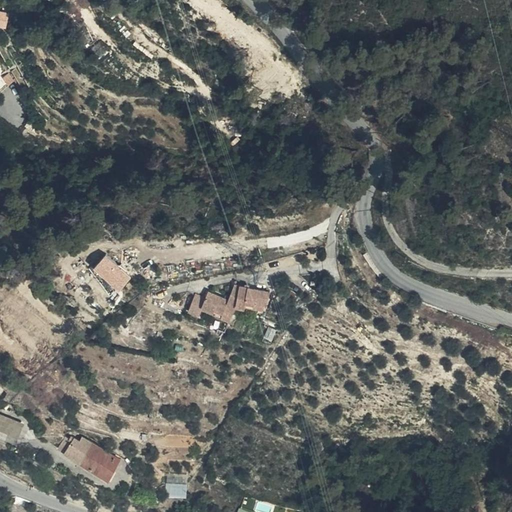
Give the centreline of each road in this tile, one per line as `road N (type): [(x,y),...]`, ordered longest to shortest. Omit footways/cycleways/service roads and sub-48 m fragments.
road 1 (tertiary): [(511,322),(411,286),(389,270),(364,220),(373,164),(368,135),(252,0)]
road 2 (track): [(373,164),(344,200),(348,234),(368,270),(411,305),(511,342)]
